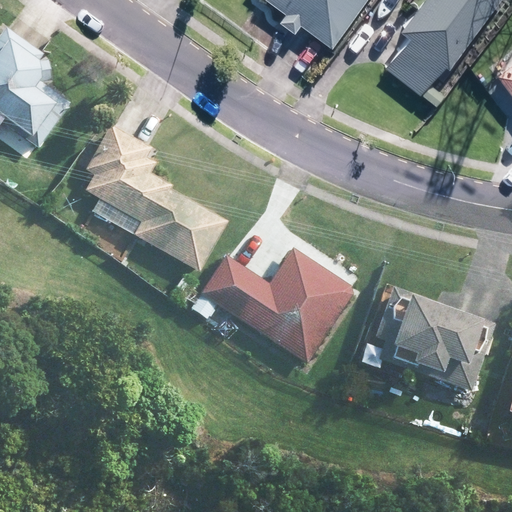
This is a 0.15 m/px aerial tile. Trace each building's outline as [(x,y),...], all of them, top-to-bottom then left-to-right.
[(299,23),(330,45),(363,0),(267,0),(283,12),(277,20),(293,32),(299,23)] [(445,67),(496,0),(420,0),(399,28),(409,35),(384,67),(419,94),(442,64),(445,67)] [(41,58),(4,32),(0,36),(0,127),(1,126),(37,152),(69,107),(41,86),(50,86),(48,64),(35,65),(41,58)] [(511,60),(495,73),(511,96),(511,60)] [(444,94),(429,83),(420,94),(435,105),(444,94)] [(133,239),(199,276),(227,226),(170,194),(172,189),(149,176),(155,166),(145,161),(151,151),(109,128),(84,173),(93,178),(84,195),(140,226),(133,239)] [(225,259),(199,297),(305,367),(354,292),(292,251),(268,287),(225,259)] [(198,286),(184,274),(167,296),(181,308),(198,286)] [(470,394),(495,323),(390,287),(372,339),(382,342),(375,361),(470,394)]
